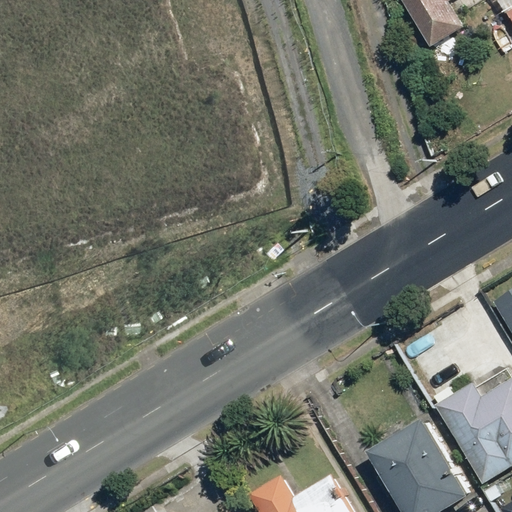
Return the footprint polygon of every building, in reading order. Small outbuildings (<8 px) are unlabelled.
[(409,0),(438,46),(472,26),(456,0),(409,0)] [(164,1),(117,15),(118,19),(60,37),(80,104),(185,72),(164,1)] [(511,290),(501,297),(511,316),(511,290)] [(480,379),(442,402),(490,481),(511,468),(511,379),(489,393),(480,379)] [(433,414),(378,447),(416,511),(443,511),(479,491),(433,414)] [(365,511),(340,471),(303,493),(289,472),(257,492),(269,511),(365,511)]
